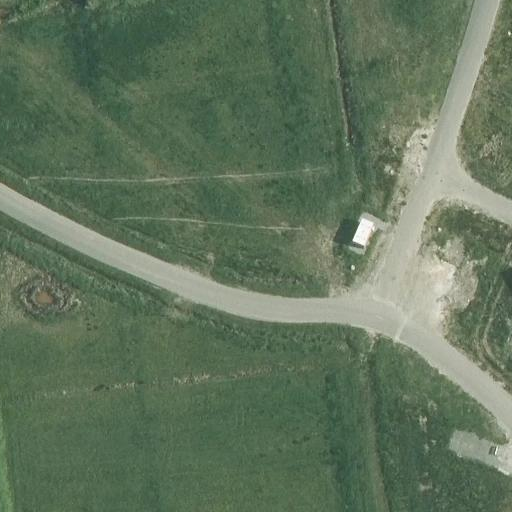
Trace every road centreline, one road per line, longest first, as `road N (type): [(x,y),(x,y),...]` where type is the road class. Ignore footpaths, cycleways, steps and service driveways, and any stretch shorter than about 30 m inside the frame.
road 1 (residential): [(0,200),(198,296),(276,319),(387,325)]
road 2 (residential): [(387,325),(316,511)]
road 3 (residential): [(477,0),(426,179)]
road 4 (residential): [(387,325),(459,370),(511,427)]
road 5 (residential): [(426,179),(396,263),(387,325)]
